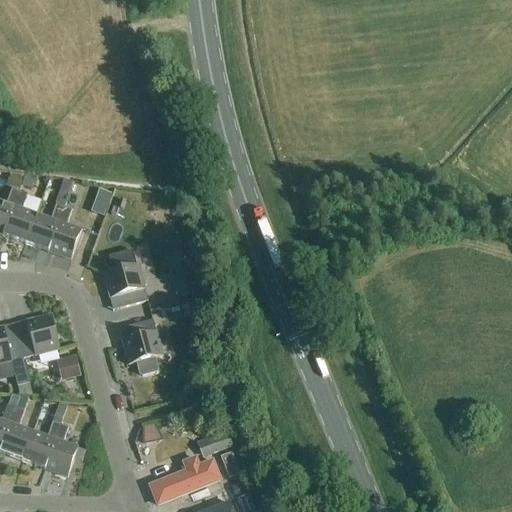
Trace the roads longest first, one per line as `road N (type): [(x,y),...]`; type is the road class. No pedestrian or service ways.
road 1 (primary): [(369,511),(232,159),(199,0)]
road 2 (residential): [(137,510),(73,300),(54,284),(0,282)]
road 3 (residential): [(0,502),(137,510)]
